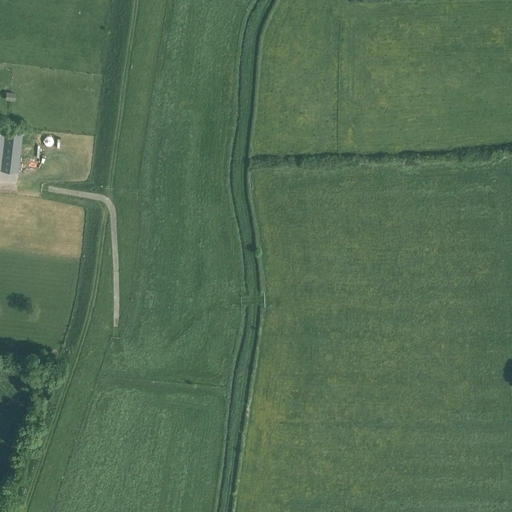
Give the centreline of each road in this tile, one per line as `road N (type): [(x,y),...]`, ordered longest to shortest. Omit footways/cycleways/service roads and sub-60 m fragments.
road 1 (track): [(25,511),(92,309),(108,201)]
road 2 (track): [(116,324),(108,201),(0,184)]
road 3 (track): [(135,0),(108,201)]
